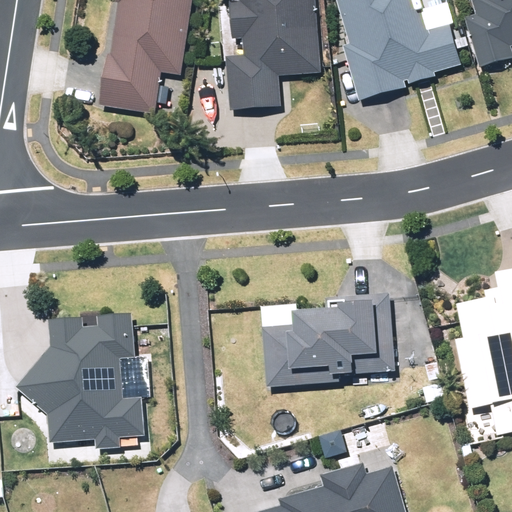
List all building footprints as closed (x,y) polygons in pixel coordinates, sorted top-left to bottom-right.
[(186,81),(195,0),(121,0),(114,58),(106,57),(103,85),(100,111),(156,118),(161,78),(186,81)] [(322,76),(318,0),(240,0),(241,4),(230,5),(232,45),(244,44),(245,61),(227,62),(230,119),(257,117),(287,116),(285,78),(322,76)] [(337,0),(350,41),(343,43),(361,106),(385,99),(440,83),(438,75),(460,69),(449,32),(434,37),(427,13),(445,8),(442,0),(337,0)] [(511,0),(476,0),(481,16),(467,20),(482,75),(511,66),(511,58),(511,57),(511,0)] [(511,280),(482,286),(489,319),(474,322),(479,345),(460,349),(475,418),(511,410),(511,280)] [(297,308),(261,309),(265,393),(359,389),(359,372),(386,371),(384,322),(394,321),(394,303),(340,305),(340,321),(298,322),(297,308)] [(125,405),(123,365),(136,365),(138,322),(101,320),(101,333),(84,332),(70,351),(69,328),(52,328),(52,352),(20,392),(49,422),(50,445),(97,443),(98,451),(123,450),(123,441),(147,439),(145,405),(125,405)] [(405,511),(395,476),(366,484),(361,469),(327,479),(329,487),(277,503),(279,510),(274,511),(405,511)]
